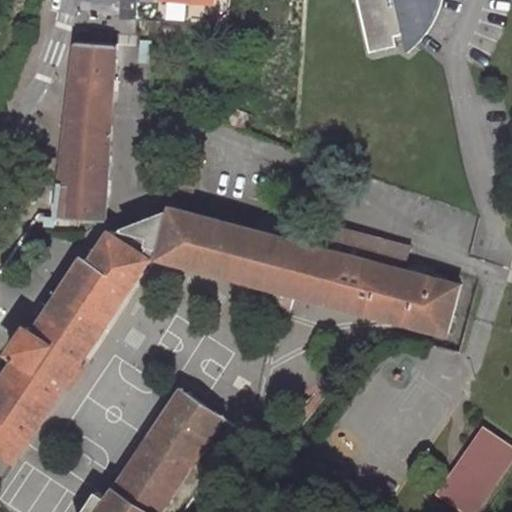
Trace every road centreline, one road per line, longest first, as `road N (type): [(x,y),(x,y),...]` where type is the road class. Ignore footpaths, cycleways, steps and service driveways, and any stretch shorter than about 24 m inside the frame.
road 1 (residential): [(498,251),(450,41),(467,0)]
road 2 (residential): [(69,0),(41,81),(0,152)]
